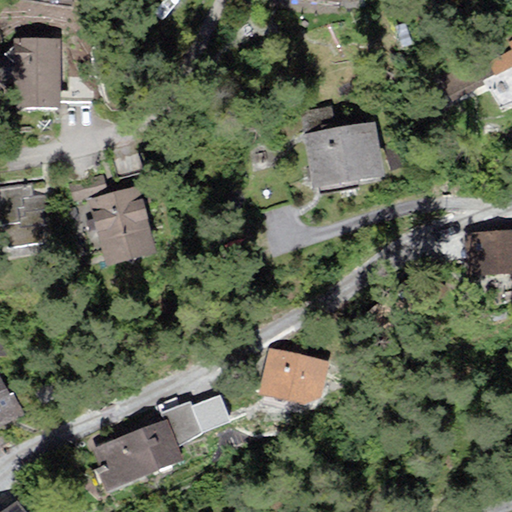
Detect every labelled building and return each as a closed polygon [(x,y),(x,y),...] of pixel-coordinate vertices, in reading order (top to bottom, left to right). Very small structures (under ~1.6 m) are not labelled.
[(61,108),(60,39),(15,39),(15,107),(61,108)] [(482,80),(511,66),(511,43),(486,58),(485,55),(474,61),(472,58),(437,77),(452,102),(484,85),(482,80)] [(93,61),(68,61),(68,103),(94,102),(93,61)] [(331,106),(299,112),(313,189),(385,176),(375,121),(335,128),(331,106)] [(112,159),(117,180),(144,173),(139,152),(112,159)] [(103,175),(69,184),(73,202),(108,192),(103,175)] [(44,181),(0,187),(0,224),(0,225),(5,225),(8,251),(43,246),(40,226),(45,225),(43,210),(48,209),(44,181)] [(157,251),(138,185),(88,199),(106,265),(157,251)] [(511,231),(483,233),(485,275),(511,273),(511,231)] [(485,275),(483,233),(464,234),(466,276),(485,275)] [(329,363),(271,349),(260,394),(305,405),(321,397),(329,363)] [(0,426),(24,414),(13,392),(9,394),(0,376),(0,426)] [(221,395),(192,406),(204,434),(232,422),(221,395)] [(192,406),(190,401),(160,413),(164,420),(92,450),(107,492),(183,460),(178,449),(204,434),(192,406)]
